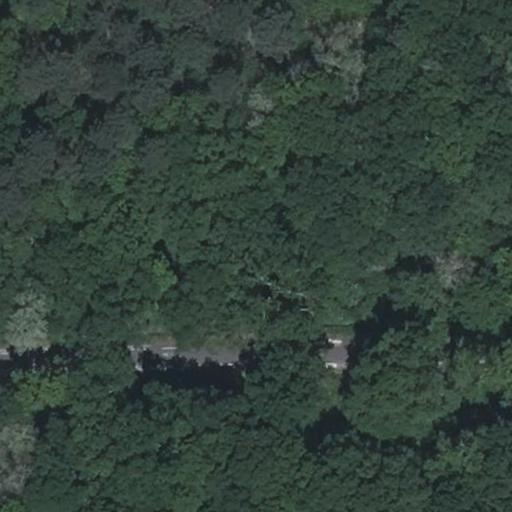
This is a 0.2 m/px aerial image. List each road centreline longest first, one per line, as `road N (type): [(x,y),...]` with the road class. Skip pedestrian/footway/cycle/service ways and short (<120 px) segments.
road 1 (track): [(0,278),(68,274),(301,287),(472,251),(511,255)]
road 2 (unclassified): [(0,362),(511,350)]
